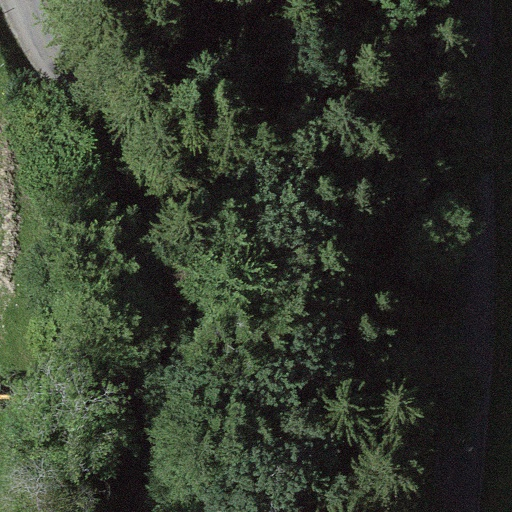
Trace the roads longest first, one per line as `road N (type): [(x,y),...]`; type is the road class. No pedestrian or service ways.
road 1 (unclassified): [(25,0),(123,187),(150,261),(167,348),(156,511)]
road 2 (unclassified): [(453,511),(477,233),(469,0)]
